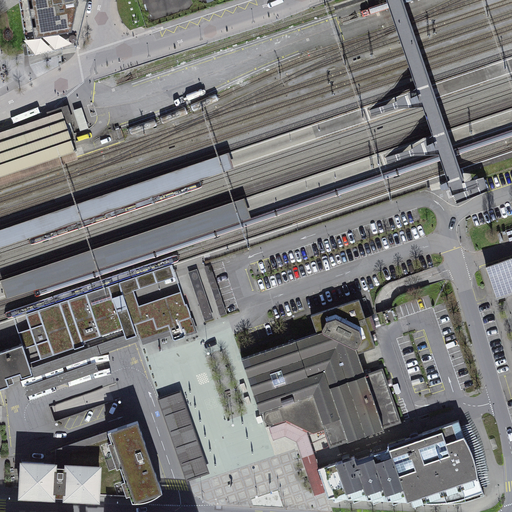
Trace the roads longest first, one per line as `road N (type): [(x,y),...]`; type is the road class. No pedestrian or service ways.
road 1 (residential): [(511,454),(451,250)]
road 2 (residential): [(104,55),(297,0)]
road 3 (residential): [(0,114),(104,55)]
